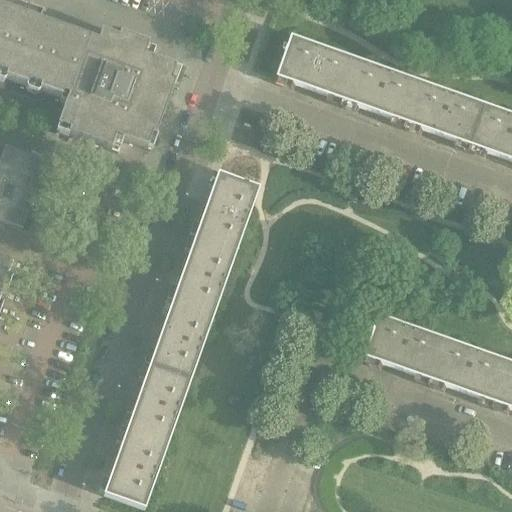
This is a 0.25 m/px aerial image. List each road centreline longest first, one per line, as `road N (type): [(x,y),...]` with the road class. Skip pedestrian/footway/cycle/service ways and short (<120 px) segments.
road 1 (residential): [(58,511),(209,85)]
road 2 (residential): [(265,511),(317,370),(511,439)]
road 3 (residential): [(511,192),(209,85)]
